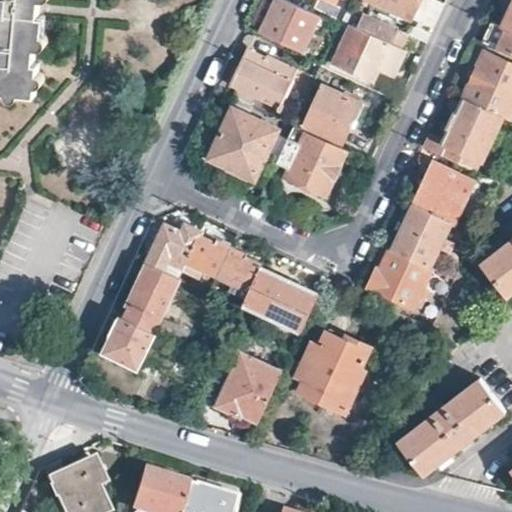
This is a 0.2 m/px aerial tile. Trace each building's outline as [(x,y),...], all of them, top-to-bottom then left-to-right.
[(0,0),(0,91),(35,95),(38,65),(39,65),(38,64),(37,63),(34,63),(40,0),(0,0)] [(302,52),(319,12),(292,0),(272,0),(258,31),(302,52)] [(376,0),(410,16),(418,0),(376,0)] [(511,0),(502,24),(505,25),(495,46),(511,54),(511,0)] [(402,49),(410,32),(363,11),(356,26),(352,23),(336,55),(327,51),(320,65),(330,69),(332,64),(372,82),(377,71),(394,78),(407,52),(402,49)] [(495,46),(505,25),(502,24),(491,19),(481,40),(495,46)] [(232,94),(251,103),(254,95),(282,108),(284,103),(282,103),(298,68),(267,53),(265,56),(246,47),(229,84),(236,87),(232,94)] [(501,115),(510,118),(511,113),(511,63),(485,51),(463,98),(501,115)] [(341,139),(359,102),(359,101),(358,100),(323,84),(304,122),(341,139)] [(445,144),(440,155),(476,170),(487,146),(496,149),(503,134),(502,133),(495,129),(501,115),(463,98),(447,91),(444,99),(458,105),(442,142),(445,144)] [(254,177),(277,129),(233,107),(210,155),(254,177)] [(347,148),(293,123),(277,159),(286,164),(280,175),(284,177),(286,175),(326,193),(347,148)] [(433,162),(413,204),(454,223),(474,179),(434,161),(433,161),(433,162)] [(479,192),(492,198),(492,196),(499,181),(487,175),(479,192)] [(451,239),(457,225),(454,223),(413,204),(411,208),(403,203),(401,208),(402,210),(394,227),(399,230),(399,231),(400,232),(400,233),(400,234),(393,247),(429,263),(442,235),(451,239)] [(163,224),(146,260),(179,276),(183,268),(200,276),(203,269),(233,282),(229,290),(246,299),(261,267),(263,261),(186,222),(185,225),(178,221),(175,225),(168,222),(167,223),(166,223),(165,224),(163,224)] [(507,295),(511,291),(511,226),(506,230),(511,237),(504,243),(481,261),(507,295)] [(412,306),(431,264),(429,263),(393,247),(391,246),(381,269),(377,267),(369,286),(412,306)] [(124,314),(157,330),(182,277),(179,276),(146,260),(127,301),(130,302),(124,314)] [(261,267),(246,299),(244,305),(299,331),(317,294),(261,267)] [(143,359),(157,330),(124,314),(123,313),(121,317),(119,316),(110,334),(112,334),(105,349),(151,372),(155,365),(143,359)] [(394,333),(422,346),(431,326),(402,313),(394,333)] [(345,412),(364,371),(360,369),(369,347),(328,328),(319,347),(312,343),(297,374),(304,378),(299,390),(345,412)] [(257,422),(281,371),(242,351),(216,404),(240,417),(242,415),(257,422)] [(424,472),(506,409),(481,376),(445,403),(440,397),(437,399),(433,402),(429,404),(426,406),(425,406),(425,407),(426,407),(431,414),(420,422),(398,438),(424,472)] [(105,511),(112,509),(98,482),(102,481),(88,453),(64,464),(64,466),(45,475),(61,511),(105,511)] [(156,511),(176,511),(187,476),(145,464),(132,505),(156,511)] [(176,511),(228,511),(234,491),(187,476),(176,511)] [(258,483),(254,496),(267,500),(271,487),(258,483)]
